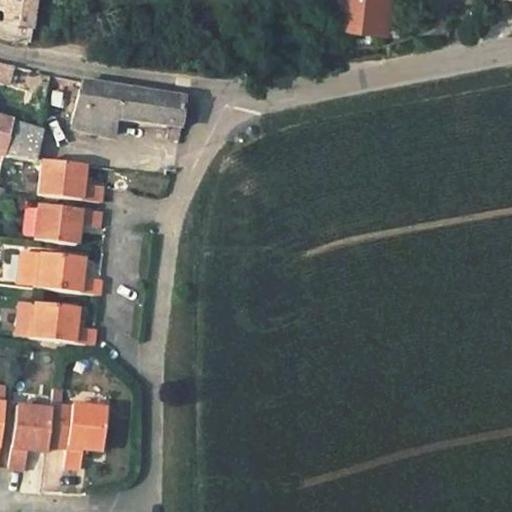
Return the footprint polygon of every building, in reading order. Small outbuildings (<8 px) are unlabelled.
[(0,0),(0,31),(27,35),(31,0),(0,0)] [(390,0),(342,0),(337,31),(384,39),(390,0)] [(0,83),(6,86),(10,67),(0,64),(0,83)] [(179,139),(183,98),(116,88),(81,81),(70,127),(111,136),(113,120),(168,126),(166,137),(179,139)] [(0,133),(6,136),(11,121),(0,117),(0,133)] [(0,157),(32,161),(38,130),(11,121),(6,136),(1,154),(0,157)] [(81,185),(82,180),(83,166),(41,161),(36,196),(99,203),(101,187),(86,186),(81,185)] [(97,229),(99,213),(82,211),(37,206),(32,241),(74,246),(77,226),(97,229)] [(79,278),(82,259),(39,254),(39,256),(19,254),(16,284),(36,287),(35,289),(98,297),(100,280),(79,278)] [(74,322),(76,309),(18,302),(14,336),(92,347),(95,330),(78,328),(73,327),(74,322)] [(100,452),(105,410),(70,405),(62,468),(78,469),(80,450),(100,452)] [(44,453),(49,411),(14,407),(7,469),(23,471),(25,451),(44,453)] [(60,454),(62,442),(48,440),(47,452),(60,454)]
